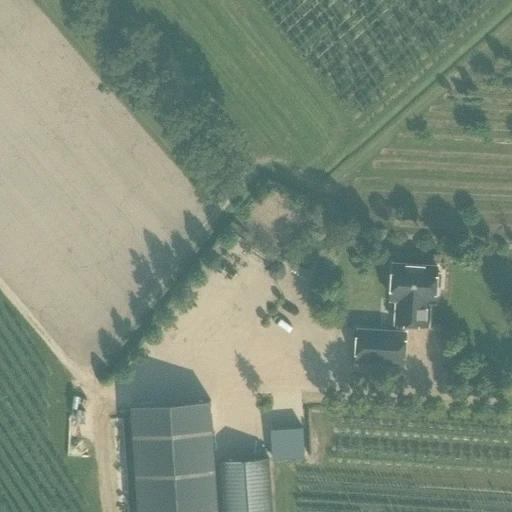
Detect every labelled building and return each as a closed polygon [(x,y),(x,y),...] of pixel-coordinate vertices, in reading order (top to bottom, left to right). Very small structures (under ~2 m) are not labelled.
[(393,264),(391,299),(399,299),(398,322),(404,322),(426,324),(427,301),(435,301),(437,267),(393,264)] [(408,331),(356,328),(354,363),(406,365),(408,331)] [(132,405),(137,511),(217,511),(210,401),(132,405)] [(271,428),(272,458),(303,456),(301,426),(271,428)] [(224,511),(272,511),(268,458),(220,461),(224,511)]
